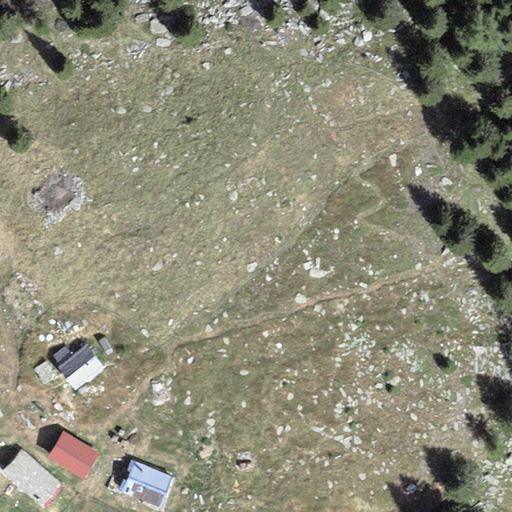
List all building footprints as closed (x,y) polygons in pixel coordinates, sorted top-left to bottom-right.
[(65,342),(55,350),(75,377),(102,357),(85,336),(69,348),(65,342)] [(45,352),(33,360),(43,375),(55,366),(45,352)] [(94,444),(64,425),(49,448),(80,467),(94,444)] [(20,441),(1,462),(39,495),(58,474),(20,441)] [(170,468),(133,453),(121,481),(158,496),(170,468)]
